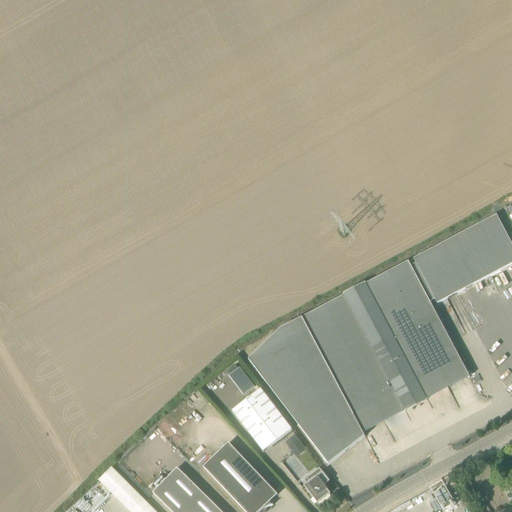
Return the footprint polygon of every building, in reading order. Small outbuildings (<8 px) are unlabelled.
[(416,264),(413,265),(433,300),(434,299),(437,304),(511,263),(511,246),(495,216),(413,260),(416,264)] [(433,300),(413,265),(410,267),(408,262),(366,285),(365,283),(343,295),(344,297),(302,320),(301,318),(280,330),(248,360),(329,465),(365,437),(354,416),(460,360),(429,302),(433,300)] [(237,365),(228,371),(231,375),(240,369),(237,365)] [(255,387),(250,381),(240,389),(244,395),(255,387)] [(261,390),(232,412),(264,452),(292,430),(261,390)] [(302,445),(299,440),(289,448),(293,452),(302,445)] [(270,507),(273,506),(271,506),(270,502),(260,491),(267,484),(229,444),(204,467),(245,511),(262,511),(265,510),(267,508),(270,507)] [(220,511),(177,468),(152,493),(171,511),(220,511)] [(326,484),(330,482),(320,468),(307,478),(310,481),(304,486),(318,504),(331,494),(326,488),(326,484)] [(130,511),(155,511),(113,469),(100,482),(130,511)]
